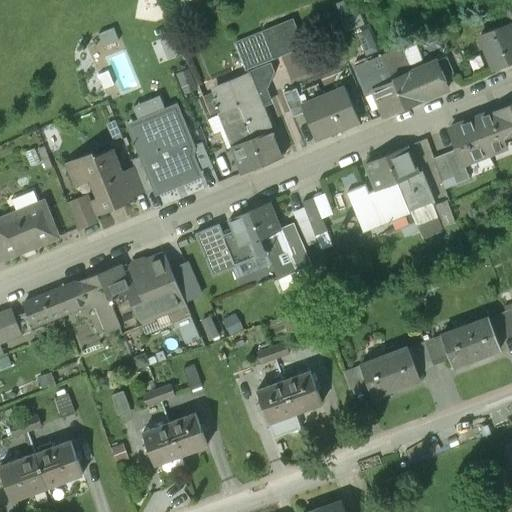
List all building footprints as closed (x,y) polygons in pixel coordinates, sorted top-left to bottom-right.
[(359,0),(343,0),(336,3),(342,17),(363,8),(359,0)] [(511,29),(510,23),(480,35),(493,69),(511,61),(511,29)] [(263,33),(236,44),(245,68),(272,57),(263,33)] [(436,61),(411,71),(401,47),(382,54),(404,106),(447,89),(444,82),(436,61)] [(404,106),(382,54),(372,59),(377,71),(368,75),(384,115),(404,106)] [(447,57),(436,61),(444,82),(456,78),(447,57)] [(250,79),(214,92),(221,111),(239,105),(246,121),(267,112),(263,103),(272,99),(267,87),(269,86),(274,74),(270,63),(247,72),(250,79)] [(295,87),(282,93),(292,117),(304,112),(301,105),(303,104),(295,87)] [(303,104),(301,105),(304,112),(315,140),(359,121),(345,87),(303,104)] [(133,106),(140,123),(167,112),(160,95),(133,106)] [(511,104),(511,102),(477,116),(491,152),(506,145),(503,138),(511,133),(511,104)] [(221,111),(220,112),(234,146),(233,146),(243,172),(263,164),(246,121),(239,105),(221,111)] [(140,123),(132,126),(135,132),(134,133),(143,155),(156,187),(157,190),(174,183),(173,180),(180,178),(182,180),(198,174),(197,170),(191,156),(191,146),(178,115),(177,115),(175,109),(167,112),(140,123)] [(273,129),(267,112),(246,121),(263,164),(282,156),(272,130),(273,129)] [(477,116),(448,128),(456,148),(463,163),(464,163),(491,152),(477,116)] [(191,156),(197,170),(212,164),(202,142),(191,146),(191,156)] [(405,146),(386,154),(410,213),(414,224),(438,215),(434,204),(432,201),(434,200),(423,171),(416,173),(405,146)] [(122,170),(113,148),(96,155),(94,151),(66,163),(76,188),(95,181),(101,196),(92,200),(91,201),(97,215),(98,214),(134,200),(133,196),(122,170)] [(463,163),(456,148),(445,152),(455,175),(458,183),(470,178),(464,163),(463,163)] [(455,175),(445,152),(434,157),(442,180),(455,175)] [(386,154),(366,162),(376,189),(368,192),(365,184),(347,190),(355,208),(358,206),(368,229),(391,219),(392,221),(410,213),(386,154)] [(145,192),(156,187),(143,155),(132,160),(134,165),(145,191),(145,192)] [(134,165),(122,170),(133,196),(145,191),(134,165)] [(90,196),(68,205),(78,228),(100,219),(98,214),(97,215),(91,201),(92,200),(90,196)] [(315,197),(303,201),(316,235),(327,231),(315,197)] [(447,199),(434,204),(438,215),(442,225),(454,220),(447,199)] [(44,202),(0,220),(0,254),(2,260),(58,237),(44,202)] [(269,202),(250,210),(261,237),(280,230),(269,202)] [(250,210),(230,219),(240,245),(261,237),(250,210)] [(280,230),(261,237),(265,248),(276,243),(276,244),(284,241),(280,230)] [(261,237),(240,245),(246,258),(255,254),(265,248),(261,237)] [(276,243),(265,248),(272,261),(277,259),(282,256),(276,244),(276,243)] [(265,248),(255,254),(261,267),(266,264),(272,261),(265,248)] [(163,254),(136,265),(141,276),(135,278),(137,282),(126,286),(117,265),(98,273),(119,327),(122,334),(154,321),(152,318),(166,312),(172,323),(190,315),(163,254)] [(98,273),(23,303),(32,325),(87,302),(89,307),(96,304),(107,332),(119,327),(98,273)] [(11,308),(0,312),(0,341),(21,333),(11,308)] [(511,333),(511,328),(506,311),(494,316),(502,337),(511,333)] [(488,316),(466,325),(468,329),(456,333),(455,329),(441,334),(453,366),(468,360),(500,348),(488,316)] [(444,358),(436,337),(425,341),(433,362),(444,358)] [(425,341),(413,346),(421,367),(433,362),(425,341)] [(285,342),(271,347),(275,358),(289,353),(285,342)] [(271,347),(257,352),(261,363),(275,358),(271,347)] [(408,348),(385,356),(387,360),(376,364),(374,360),(361,365),(372,396),(419,379),(408,348)] [(194,364),(183,368),(191,390),(202,386),(194,364)] [(355,367),(345,371),(353,392),(363,388),(355,367)] [(310,370),(284,380),(295,412),(322,402),(310,370)] [(284,380),(257,390),(269,422),(295,412),(284,380)] [(171,384),(157,389),(161,400),(175,395),(171,384)] [(157,389),(143,394),(147,405),(161,400),(157,389)] [(123,390),(112,394),(120,416),(131,412),(123,390)] [(68,394),(55,398),(62,418),(75,413),(68,394)] [(196,412),(169,422),(181,454),(207,444),(196,412)] [(37,415),(23,420),(27,431),(41,426),(37,415)] [(23,420),(9,425),(13,436),(27,431),(23,420)] [(169,422),(142,432),(154,464),(181,454),(169,422)] [(71,440),(35,453),(48,486),(83,473),(71,440)] [(35,453),(0,466),(12,500),(48,486),(35,453)] [(348,511),(344,501),(311,511),(348,511)]
